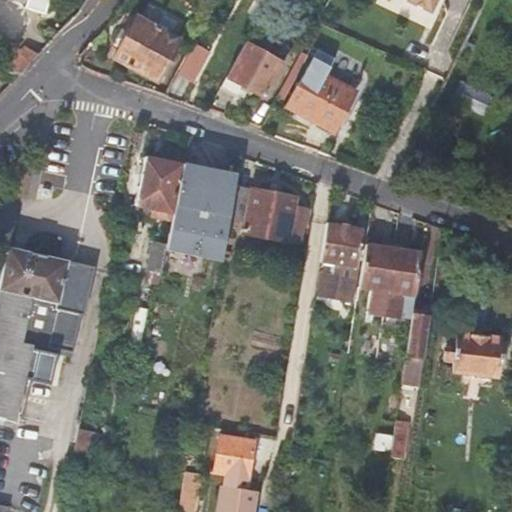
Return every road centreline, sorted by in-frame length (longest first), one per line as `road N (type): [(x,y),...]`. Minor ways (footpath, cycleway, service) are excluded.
road 1 (residential): [(511,239),(46,74)]
road 2 (unknown): [(128,100),(51,511)]
